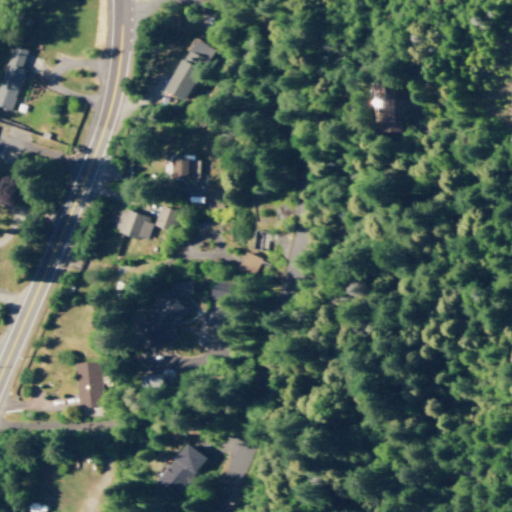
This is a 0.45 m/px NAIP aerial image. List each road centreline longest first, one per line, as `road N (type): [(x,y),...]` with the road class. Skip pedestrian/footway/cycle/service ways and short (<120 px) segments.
road 1 (residential): [(209,511),(271,353),(313,193),(312,143),(278,0)]
road 2 (secondary): [(0,382),(112,107),(123,0)]
